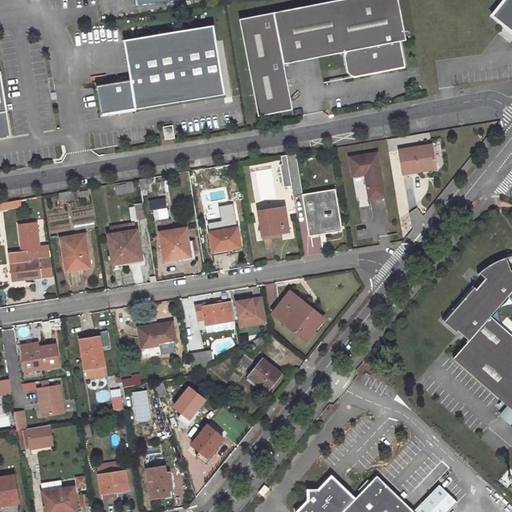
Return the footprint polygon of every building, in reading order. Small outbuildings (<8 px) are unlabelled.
[(344,79),(400,68),(396,42),(402,41),(393,0),(337,0),(235,20),(254,117),(288,110),(279,65),(311,59),(339,53),(344,79)] [(511,31),(511,0),(504,0),(492,15),(509,29),(511,31)] [(97,86),(102,115),(226,94),(215,25),(125,41),(132,80),(97,86)] [(0,72),(0,138),(13,137),(2,72),(0,72)] [(173,125),(163,126),(165,140),(175,138),(173,125)] [(430,144),(397,150),(401,174),(421,170),(420,167),(434,165),(430,144)] [(376,153),(349,158),(352,176),(362,175),(365,177),(369,199),(376,198),(384,197),(376,153)] [(295,154),(287,155),(292,185),(294,195),(302,194),(295,154)] [(287,155),(281,156),(282,163),(280,164),(284,186),(292,185),(287,155)] [(151,178),(139,180),(141,191),(148,190),(147,184),(152,183),(151,178)] [(127,185),(116,186),(117,193),(128,191),(127,185)] [(72,191),(59,193),(61,201),(73,199),(72,191)] [(333,191),(304,196),(310,235),(328,232),(340,230),(333,191)] [(20,199),(0,202),(0,209),(21,206),(20,199)] [(145,217),(143,205),(131,207),(133,219),(145,217)] [(285,207),(258,211),(262,236),(275,234),(289,232),(285,207)] [(54,276),(50,254),(49,248),(39,249),(37,224),(20,225),(23,252),(9,254),(12,281),(33,279),(54,276)] [(238,227),(209,232),(213,252),(226,250),(241,247),(238,227)] [(186,228),(160,233),(165,261),(177,258),(191,256),(186,228)] [(137,230),(108,235),(113,264),(128,261),(142,259),(137,230)] [(85,234),(61,238),(66,271),(79,269),(78,266),(90,264),(85,234)] [(472,342),(457,359),(511,407),(511,262),(511,258),(500,262),(495,265),(487,271),(483,275),(490,281),(481,291),(479,289),(449,323),(460,334),(462,333),(472,342)] [(290,292),(272,313),(307,341),(325,319),(307,305),(290,292)] [(263,298),(253,299),(255,312),(265,310),(263,298)] [(267,323),(265,310),(255,312),(253,299),(249,300),(236,302),(241,328),(267,323)] [(212,303),(195,306),(198,321),(205,320),(206,326),(233,321),(230,302),(220,304),(212,305),(212,303)] [(233,321),(206,326),(207,332),(235,328),(233,321)] [(154,326),(139,328),(142,348),(176,343),(172,323),(154,326)] [(87,342),(80,343),(85,370),(105,366),(101,345),(99,345),(97,337),(91,338),(86,339),(87,342)] [(261,337),(254,342),(257,347),(264,342),(261,337)] [(56,345),(22,350),(26,372),(59,366),(56,345)] [(205,353),(190,355),(193,368),(207,365),(205,353)] [(245,354),(239,362),(247,368),(254,360),(245,354)] [(277,381),(274,378),(278,372),(263,359),(249,377),(267,392),(273,385),(277,381)] [(139,375),(122,378),(123,386),(140,383),(139,375)] [(0,394),(12,393),(10,379),(0,380),(0,394)] [(162,382),(154,385),(159,398),(167,394),(162,382)] [(50,387),(43,388),(38,389),(40,403),(44,402),(46,415),(64,412),(59,385),(50,387)] [(130,396),(137,425),(163,418),(155,389),(130,396)] [(122,398),(112,399),(114,410),(124,408),(122,398)] [(15,413),(18,431),(19,430),(27,429),(24,411),(15,413)] [(227,437),(210,423),(192,445),(201,451),(196,456),(207,465),(223,443),(227,437)] [(50,425),(27,429),(31,449),(53,445),(50,425)] [(27,429),(19,430),(22,449),(30,448),(27,429)] [(98,466),(99,476),(126,472),(129,471),(128,466),(125,467),(124,462),(98,466)] [(165,467),(146,470),(151,499),(162,497),(170,496),(169,491),(171,490),(169,474),(166,474),(165,467)] [(126,472),(99,476),(102,494),(102,499),(110,498),(118,497),(117,492),(129,490),(126,472)] [(319,489),(309,489),(309,499),(297,511),(447,511),(458,501),(440,484),(415,510),(378,474),(356,497),(332,475),(319,489)] [(15,475),(0,477),(0,504),(1,504),(1,502),(8,501),(9,504),(19,502),(15,475)] [(78,511),(74,488),(42,492),(45,511),(78,511)]
